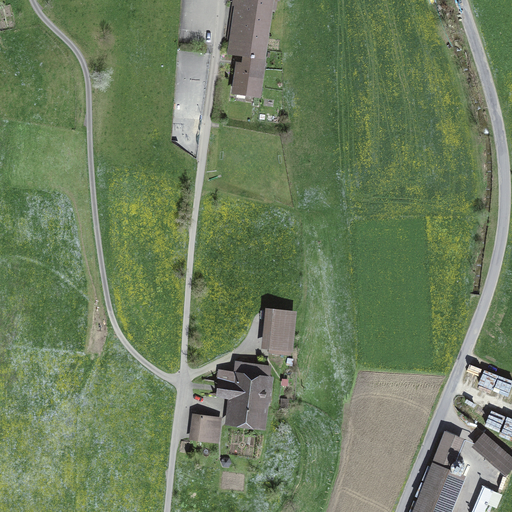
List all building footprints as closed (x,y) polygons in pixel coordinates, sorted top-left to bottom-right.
[(262,68),(261,67),(270,0),(234,0),(234,4),(237,4),(229,53),(245,55),(243,65),(238,64),(234,93),(258,96),(262,68)] [(289,353),(294,314),(273,311),(268,351),(289,353)] [(262,398),(268,399),(272,368),(239,364),(238,373),(220,371),(217,395),(235,397),(232,420),(259,424),(262,398)] [(511,375),(500,371),(499,375),(469,364),(465,374),(479,379),(477,387),(507,398),(511,383),(511,375)] [(204,391),(216,391),(216,379),(204,379),(204,391)] [(502,437),(511,438),(511,413),(507,413),(502,437)] [(195,416),(192,439),(217,442),(220,419),(195,416)] [(476,445),(508,473),(511,469),(511,456),(486,433),(476,445)] [(444,511),(460,475),(447,470),(458,441),(446,436),(415,511),(444,511)] [(485,511),(494,491),(484,486),(472,511),(485,511)]
